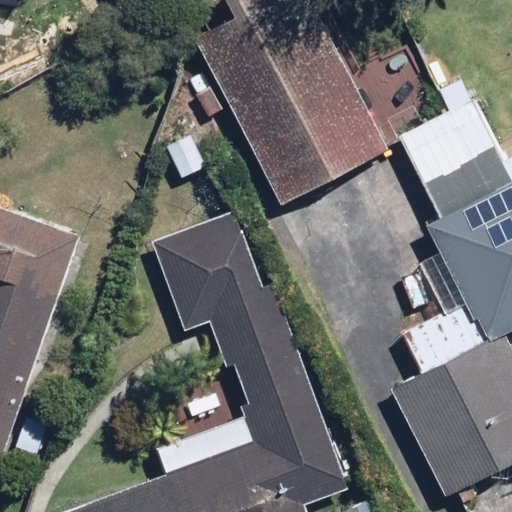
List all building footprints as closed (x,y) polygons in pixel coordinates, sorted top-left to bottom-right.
[(387,144),(309,0),(181,0),(289,197),(387,144)] [(509,327),(511,325),(511,150),(509,152),(478,93),(405,131),(444,208),(428,216),(470,299),(490,337),(509,327)] [(355,483),(241,200),(148,237),(185,330),(214,319),(249,409),(154,447),(164,471),(62,511),(316,511),(312,500),(355,483)] [(0,464),(78,232),(0,206),(0,464)] [(490,337),(470,299),(408,331),(427,368),(395,384),(450,492),(511,460),(511,332),(509,327),(490,337)]
